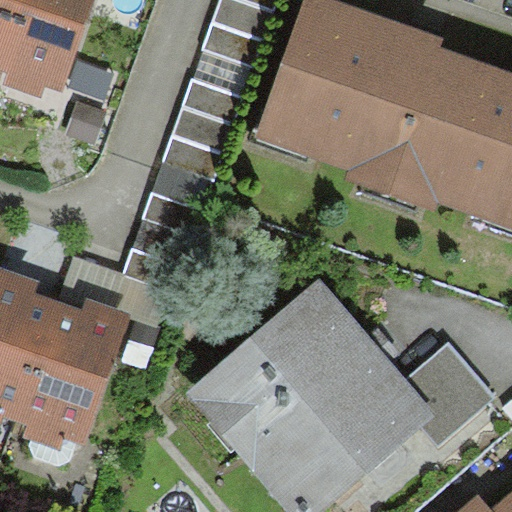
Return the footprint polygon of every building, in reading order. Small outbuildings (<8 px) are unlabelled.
[(11,0),(0,30),(0,50),(55,71),(81,0),(11,0)] [(0,0),(0,30),(11,0),(0,0)] [(253,0),(211,0),(207,15),(257,33),(267,5),(253,0)] [(335,0),(307,0),(264,121),(351,152),(348,161),(421,187),(424,178),(511,209),(511,70),(441,45),(443,39),(335,0)] [(207,15),(197,43),(248,61),(257,33),(207,15)] [(197,43),(187,71),(238,88),(248,61),(197,43)] [(187,71),(177,98),(228,116),(238,88),(187,71)] [(177,98),(168,126),(218,144),(228,116),(177,98)] [(168,126),(158,154),(208,172),(218,144),(168,126)] [(158,154),(148,182),(199,200),(208,172),(158,154)] [(148,182),(138,209),(189,227),(199,200),(148,182)] [(138,209),(128,237),(179,255),(189,227),(138,209)] [(128,237),(119,265),(169,283),(179,255),(128,237)] [(0,398),(9,402),(48,297),(20,287),(25,275),(0,265),(0,398)] [(314,277),(259,326),(369,449),(414,409),(424,400),(398,371),(314,277)] [(77,308),(48,297),(9,402),(32,411),(22,437),(61,452),(114,308),(81,296),(77,308)] [(259,326),(196,382),(306,505),(369,449),(259,326)] [(440,334),(398,371),(424,400),(414,409),(435,432),(487,386),(440,334)] [(511,511),(511,481),(485,507),(472,492),(449,511),(511,511)]
